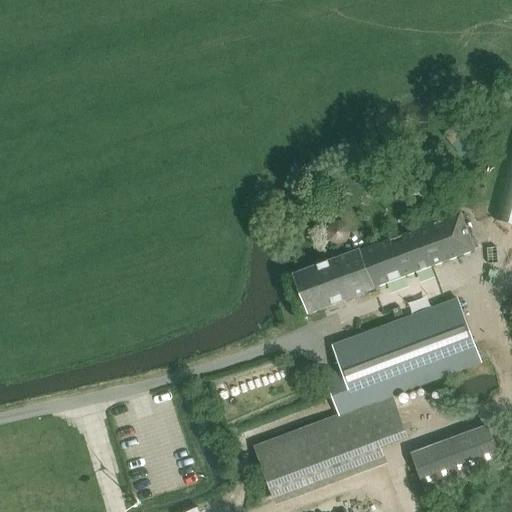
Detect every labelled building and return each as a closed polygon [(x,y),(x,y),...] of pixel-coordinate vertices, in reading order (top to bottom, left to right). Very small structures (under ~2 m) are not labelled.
[(454,117),(445,136),(461,144),(470,125),(454,117)] [(511,164),(496,217),(511,221),(511,164)] [(295,275),(302,292),(297,294),(299,300),(304,298),(311,315),(376,291),(375,289),(475,251),(461,214),(361,252),(360,250),(295,275)] [(339,223),(331,226),(328,234),(331,242),(338,245),(346,242),(350,235),(347,227),(339,223)] [(335,349),(343,371),(327,378),(341,416),(255,448),(271,491),(408,440),(391,396),(482,362),(460,302),(335,349)] [(427,496),(503,468),(489,430),(413,458),(427,496)] [(338,498),(341,511),(399,511),(394,486),(338,498)]
